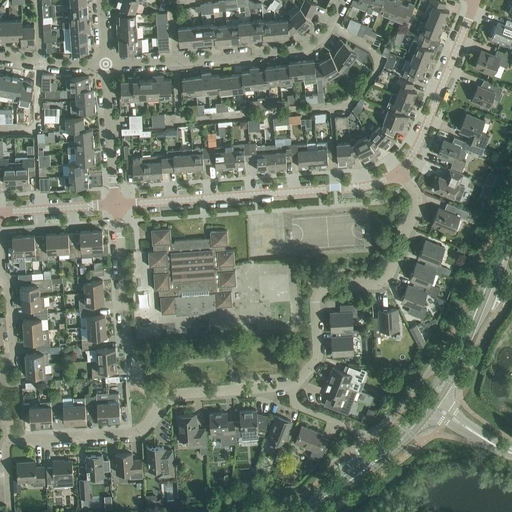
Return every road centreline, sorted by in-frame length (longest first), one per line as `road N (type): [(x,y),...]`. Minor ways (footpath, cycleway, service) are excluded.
road 1 (residential): [(398,172),(418,199),(386,279),(319,291),(317,356),(291,385)]
road 2 (residential): [(116,204),(361,186),(398,172)]
road 3 (residential): [(342,0),(322,35),(297,50),(105,64)]
road 4 (residential): [(162,403),(137,378),(116,204)]
road 5 (residential): [(398,172),(418,145),(476,0)]
road 6 (residential): [(162,403),(128,433),(16,436)]
road 7 (residential): [(116,204),(105,64)]
road 8 (secondary): [(511,222),(459,350)]
road 9 (residential): [(291,385),(183,393),(162,403)]
